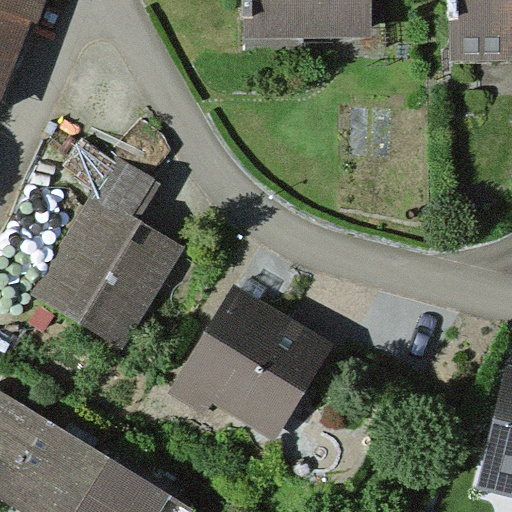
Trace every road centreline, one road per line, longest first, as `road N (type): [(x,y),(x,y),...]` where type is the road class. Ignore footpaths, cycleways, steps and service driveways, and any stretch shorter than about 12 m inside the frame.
road 1 (residential): [(107,0),(139,38),(190,137),(243,204),(324,246),(511,304)]
road 2 (unclassified): [(0,195),(81,0)]
